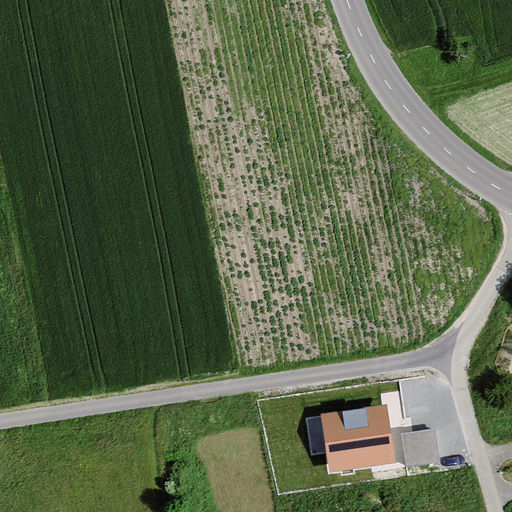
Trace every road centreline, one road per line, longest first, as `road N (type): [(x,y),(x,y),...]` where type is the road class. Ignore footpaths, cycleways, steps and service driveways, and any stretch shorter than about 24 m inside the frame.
road 1 (unclassified): [(511,258),(449,348),(0,421)]
road 2 (residential): [(511,193),(460,161),(397,96),(347,0)]
